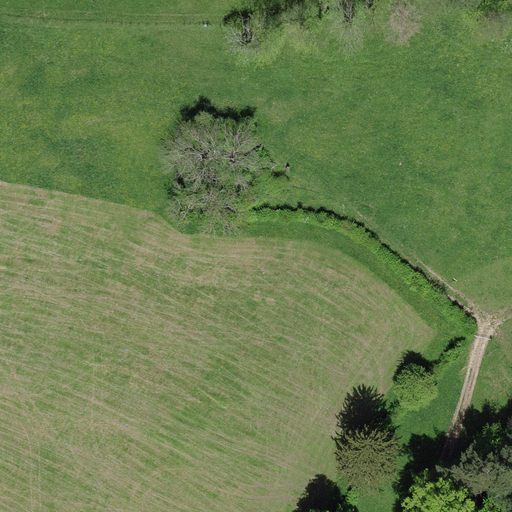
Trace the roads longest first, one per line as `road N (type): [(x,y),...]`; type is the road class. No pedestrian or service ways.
road 1 (track): [(423,511),(486,327),(400,250),(288,174)]
road 2 (track): [(289,0),(139,17),(0,9)]
